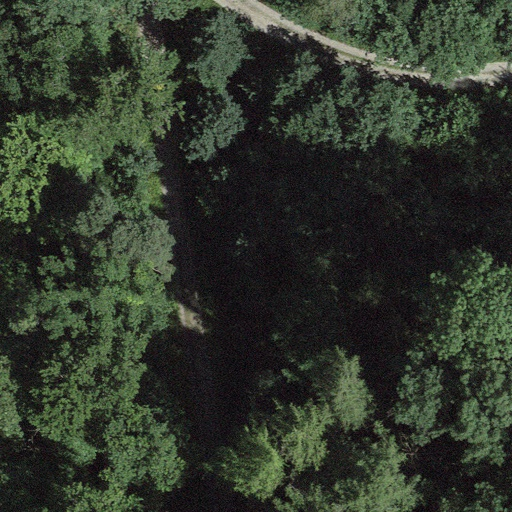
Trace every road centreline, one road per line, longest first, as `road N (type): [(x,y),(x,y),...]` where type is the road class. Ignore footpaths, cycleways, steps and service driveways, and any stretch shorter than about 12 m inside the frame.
road 1 (track): [(143,0),(223,381),(239,511)]
road 2 (track): [(511,48),(468,58),(392,56),(292,17),(273,0)]
